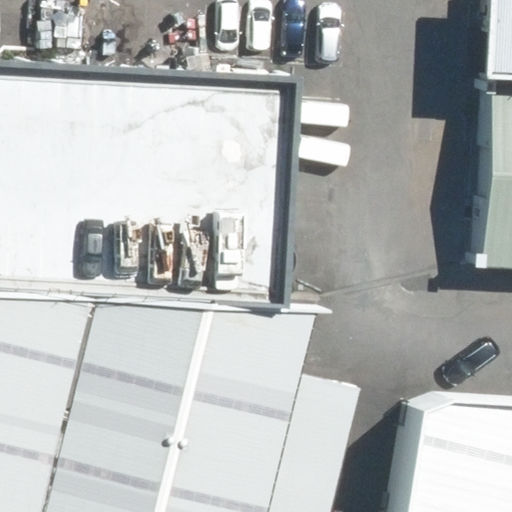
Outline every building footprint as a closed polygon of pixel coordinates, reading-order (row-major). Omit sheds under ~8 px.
[(511,0),(462,0),(459,71),(511,73),(511,0)] [(29,59),(0,57),(0,284),(16,286),(29,59)] [(265,71),(29,59),(16,286),(255,298),(265,71)] [(511,79),(476,78),(467,264),(511,266),(511,79)] [(0,511),(23,511),(75,297),(0,293),(0,511)] [(23,511),(245,511),(281,369),(294,312),(75,297),(23,511)] [(281,369),(245,511),(323,511),(354,387),(281,369)] [(511,511),(511,405),(398,403),(375,511),(511,511)]
